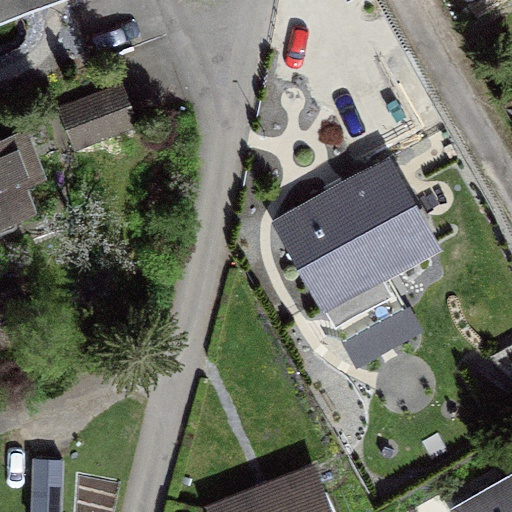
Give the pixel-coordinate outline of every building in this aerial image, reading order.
[(0,0),(0,12),(29,0),(0,0)] [(116,88),(60,112),(76,147),(131,123),(116,88)] [(27,120),(0,130),(0,215),(38,201),(29,178),(47,171),(27,120)] [(389,153),(272,222),(324,310),(441,241),(389,153)] [(20,292),(0,298),(0,352),(37,340),(20,292)] [(341,511),(318,454),(205,500),(209,511),(341,511)] [(60,511),(62,462),(29,461),(27,511),(60,511)] [(511,511),(511,480),(459,510),(460,511),(511,511)]
